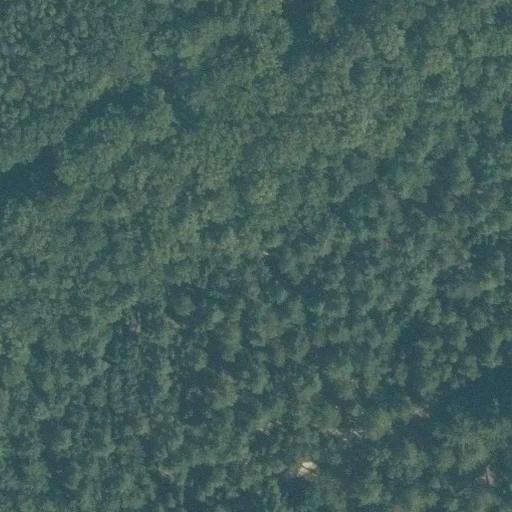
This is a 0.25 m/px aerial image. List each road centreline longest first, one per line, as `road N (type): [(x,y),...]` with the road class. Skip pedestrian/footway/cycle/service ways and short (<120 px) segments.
road 1 (tertiary): [(288,0),(0,161)]
road 2 (track): [(511,347),(355,442)]
road 3 (track): [(355,442),(223,511)]
